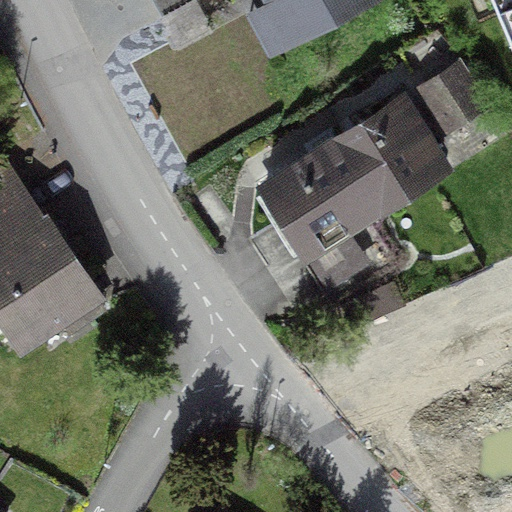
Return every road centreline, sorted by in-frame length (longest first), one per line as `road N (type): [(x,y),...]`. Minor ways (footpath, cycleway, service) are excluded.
road 1 (residential): [(234,341),(141,215),(29,0)]
road 2 (residential): [(381,511),(234,341)]
road 3 (residential): [(108,511),(172,404),(234,341)]
